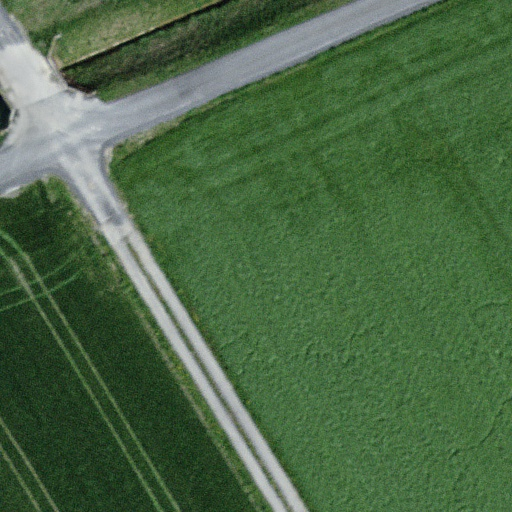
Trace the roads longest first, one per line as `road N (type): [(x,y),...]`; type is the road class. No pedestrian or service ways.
road 1 (track): [(0,25),(295,511)]
road 2 (track): [(0,171),(399,0)]
